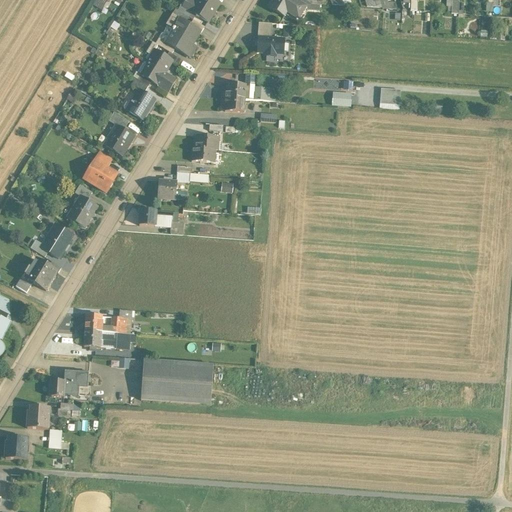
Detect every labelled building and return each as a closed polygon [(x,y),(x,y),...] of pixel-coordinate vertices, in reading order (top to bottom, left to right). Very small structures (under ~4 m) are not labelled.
[(104,13),(110,3),(104,0),(95,0),(92,6),(104,13)] [(196,4),(189,0),(188,0),(184,8),(191,13),(196,4)] [(198,0),(196,4),(191,13),(196,16),(208,24),(220,4),(212,0),(198,0)] [(293,1),(292,0),(272,0),(268,8),(281,16),(285,9),(288,10),(294,1),(293,1)] [(378,0),(364,0),(366,7),(381,8),(378,0)] [(402,0),(403,4),(401,4),(403,11),(410,11),(410,0),(402,0)] [(303,7),(294,1),(288,10),(286,14),(299,21),(306,9),(303,7)] [(191,13),(184,8),(181,6),(177,12),(193,21),(196,16),(191,13)] [(190,26),(172,15),(166,26),(173,30),(172,31),(173,32),(166,43),(166,44),(175,50),(189,59),(195,48),(191,46),(199,34),(199,33),(192,29),(192,28),(190,26)] [(204,28),(193,21),(190,26),(192,28),(192,29),(199,33),(199,34),(200,35),(204,28)] [(259,40),(271,40),(272,25),(259,24),(258,40),(259,40)] [(166,43),(159,39),(155,45),(167,52),(171,55),(175,50),(166,44),(166,43)] [(271,40),(259,40),(258,54),(267,54),(266,57),(274,58),(274,55),(282,55),(283,41),(271,40)] [(164,57),(154,52),(146,65),(151,67),(144,78),(151,82),(168,93),(175,81),(163,74),(167,69),(168,69),(172,62),(170,61),(164,57)] [(182,61),(171,55),(167,52),(164,57),(170,61),(179,66),(182,61)] [(146,65),(139,75),(144,78),(151,67),(146,65)] [(148,86),(151,82),(144,78),(139,75),(136,72),(133,77),(148,86)] [(57,80),(51,76),(44,87),(50,91),(57,80)] [(139,91),(143,94),(148,86),(133,77),(128,85),(139,91)] [(255,84),(245,83),(244,87),(244,100),(274,103),(275,92),(254,90),(255,84)] [(244,87),(226,86),(226,93),(222,93),(222,99),(244,100),(244,87)] [(400,92),(381,90),(380,105),(399,106),(400,92)] [(143,94),(139,91),(130,105),(126,111),(129,113),(143,121),(155,102),(143,94)] [(244,100),(222,99),(221,105),(225,105),(224,113),(243,114),(244,100)] [(129,123),(114,113),(109,122),(116,127),(123,131),(129,123)] [(276,116),(261,115),(260,123),(275,124),(276,116)] [(123,131),(116,127),(104,146),(122,157),(134,137),(123,131)] [(218,139),(196,137),(195,150),(215,151),(215,146),(217,146),(218,145),(218,139)] [(195,150),(192,150),(191,163),(212,164),(212,159),(214,159),(214,158),(215,151),(195,150)] [(111,161),(100,154),(95,162),(106,169),(111,161)] [(106,169),(95,162),(94,163),(96,164),(86,182),(106,194),(116,178),(110,175),(111,174),(110,173),(109,174),(105,171),(106,169)] [(251,170),(251,178),(262,178),(262,170),(251,170)] [(177,182),(189,183),(190,175),(178,174),(177,182)] [(204,176),(190,175),(189,183),(203,184),(204,176)] [(171,180),(164,180),(164,183),(159,182),(157,200),(175,201),(186,202),(187,194),(176,193),(176,184),(171,183),(171,180)] [(234,185),(223,184),(222,193),(233,194),(234,185)] [(92,194),(80,186),(75,194),(80,198),(80,197),(87,201),(92,194)] [(87,201),(80,197),(80,198),(67,219),(84,229),(98,208),(87,201)] [(155,213),(140,212),(139,227),(154,228),(155,213)] [(178,214),(155,213),(154,228),(171,229),(172,223),(177,223),(178,214)] [(73,236),(55,226),(43,245),(42,246),(41,249),(47,253),(58,260),(73,236)] [(47,253),(41,249),(42,246),(35,242),(30,250),(44,258),(47,253)] [(48,268),(36,261),(25,279),(25,280),(32,284),(45,292),(57,274),(57,273),(48,268)] [(61,269),(51,263),(48,268),(57,273),(57,274),(58,275),(61,269)] [(25,279),(22,278),(16,288),(26,294),(32,284),(25,280),(25,279)] [(0,356),(1,355),(3,353),(4,350),(4,346),(2,344),(0,342),(0,340),(1,341),(10,322),(6,320),(8,316),(10,317),(9,302),(0,298),(0,356)] [(131,312),(120,311),(119,319),(121,319),(121,320),(131,320),(131,312)] [(97,315),(92,314),(92,317),(86,316),(85,332),(101,333),(107,334),(107,329),(101,328),(102,318),(97,317),(97,315)] [(131,320),(121,320),(121,319),(119,319),(113,318),(112,329),(107,329),(107,334),(129,335),(131,320)] [(101,333),(85,332),(84,348),(91,349),(91,352),(95,352),(95,349),(100,349),(101,333)] [(107,334),(101,333),(100,349),(128,351),(129,335),(107,334)] [(129,360),(121,360),(120,368),(129,369),(129,360)] [(213,366),(143,361),(143,366),(143,371),(141,401),(211,406),(213,366)] [(64,373),(64,383),(51,382),(50,398),(63,399),(63,400),(69,400),(69,401),(71,401),(71,400),(76,400),(78,400),(79,390),(87,390),(87,389),(88,374),(64,373)] [(87,390),(79,390),(78,400),(76,400),(76,402),(89,403),(90,389),(87,389),(87,390)] [(49,410),(30,408),(30,413),(28,413),(27,430),(47,431),(49,410)] [(61,438),(49,437),(48,450),(60,450),(61,438)] [(27,440),(8,439),(8,444),(6,444),(5,460),(26,462),(27,440)]
